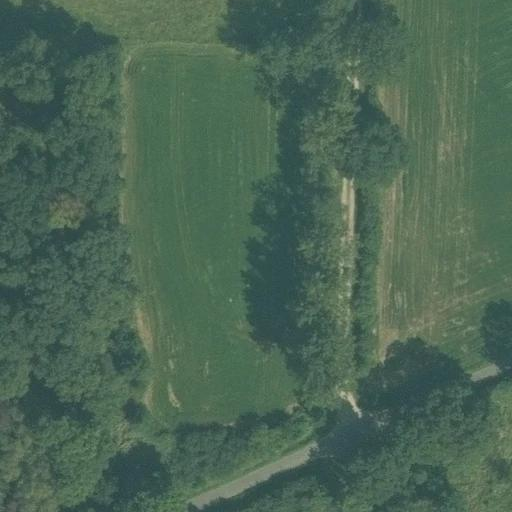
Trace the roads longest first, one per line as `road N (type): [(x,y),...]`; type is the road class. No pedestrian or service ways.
road 1 (track): [(354,0),(344,443)]
road 2 (unclassified): [(344,443),(511,364)]
road 3 (unclassified): [(190,511),(344,443)]
